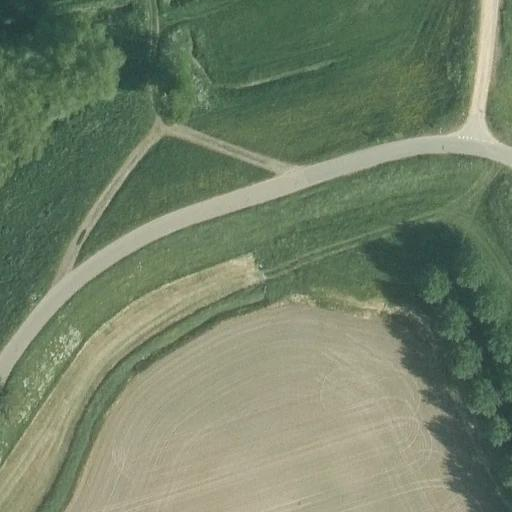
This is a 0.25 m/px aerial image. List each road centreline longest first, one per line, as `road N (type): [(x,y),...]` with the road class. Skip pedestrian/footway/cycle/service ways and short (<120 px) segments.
road 1 (unclassified): [(0,370),(60,293),(155,229),(413,146),(474,145),(511,156)]
road 2 (track): [(307,176),(169,132),(142,147),(75,248),(60,293)]
road 3 (track): [(474,145),(491,0)]
road 4 (track): [(169,132),(150,0)]
